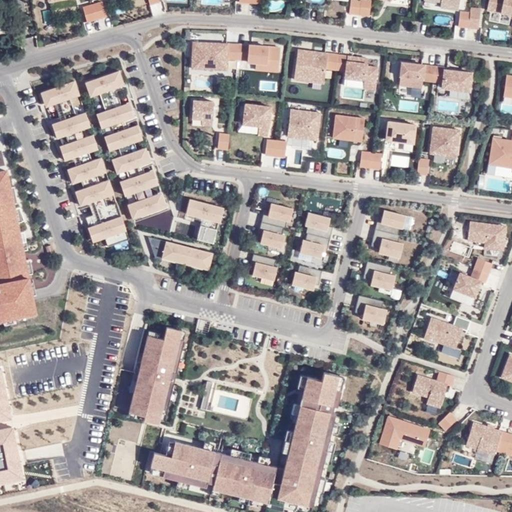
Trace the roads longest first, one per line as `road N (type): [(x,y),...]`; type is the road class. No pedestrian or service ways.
road 1 (residential): [(511,51),(301,26),(175,21),(147,29)]
road 2 (residential): [(0,84),(65,257),(138,276),(155,298),(216,313)]
road 3 (residential): [(216,313),(326,340),(361,192)]
road 4 (residential): [(147,29),(176,148),(198,171),(249,178)]
road 5 (residential): [(0,72),(147,29)]
road 6 (residential): [(361,192),(511,211)]
road 7 (residential): [(511,287),(476,389),(511,410)]
road 8 (residential): [(249,178),(216,313)]
